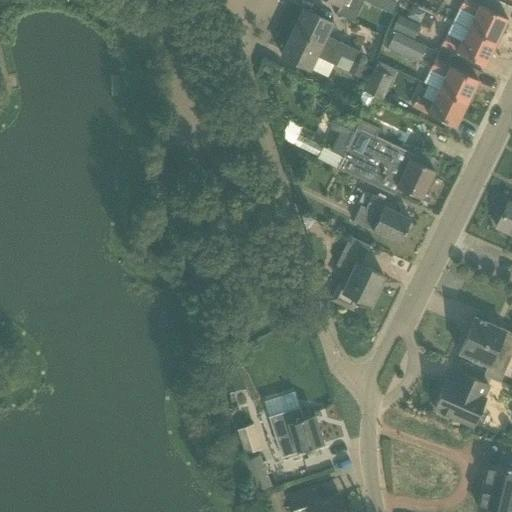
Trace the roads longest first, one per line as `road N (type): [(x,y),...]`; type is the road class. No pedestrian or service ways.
road 1 (residential): [(357,417),(326,373),(260,164),(236,35)]
road 2 (tertiary): [(357,417),(511,100)]
